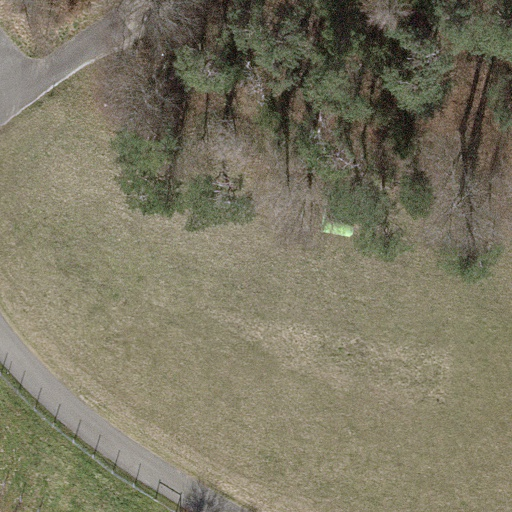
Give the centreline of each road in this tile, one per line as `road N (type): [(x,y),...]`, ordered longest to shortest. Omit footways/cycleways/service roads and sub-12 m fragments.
road 1 (track): [(0,330),(70,415),(222,511)]
road 2 (track): [(141,0),(0,96)]
